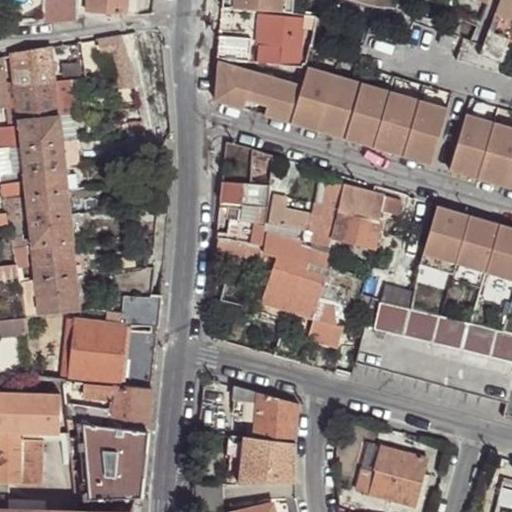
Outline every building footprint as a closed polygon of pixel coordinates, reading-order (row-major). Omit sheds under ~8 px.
[(44,0),(44,24),(73,21),(74,0),(44,0)] [(89,0),(89,12),(126,14),(126,0),(89,0)] [(138,14),(138,0),(126,0),(126,14),(138,14)] [(222,0),(221,8),(268,11),(293,13),(293,0),(222,0)] [(511,0),(500,0),(494,19),(511,25),(511,0)] [(219,35),(217,57),(219,58),(299,66),(304,17),(268,14),(266,32),(260,31),(258,53),(250,52),(251,39),(219,35)] [(453,48),(456,38),(443,33),(439,43),(453,48)] [(113,35),(86,40),(88,58),(115,55),(113,35)] [(49,46),(54,83),(66,81),(62,44),(49,46)] [(13,83),(14,87),(54,83),(49,46),(10,53),(10,56),(13,83)] [(263,111),(285,118),(297,81),(255,68),(219,58),(215,97),(243,105),(246,96),(266,102),(263,111)] [(297,81),(285,118),(317,128),(319,119),(335,124),(348,75),(333,71),(306,63),(300,82),(297,81)] [(132,71),(119,73),(121,88),(135,86),(132,71)] [(348,75),(335,124),(346,127),(360,132),(358,140),(369,143),(386,87),(360,79),(348,75)] [(54,83),(58,117),(75,115),(70,80),(66,81),(54,83)] [(14,91),(17,121),(58,117),(54,83),(14,87),(14,91)] [(448,105),(386,87),(369,143),(373,144),(376,136),(389,141),(387,148),(403,153),(406,142),(434,151),(448,105)] [(511,121),(466,108),(452,156),(509,173),(506,183),(511,184),(511,121)] [(18,126),(20,147),(61,142),(58,117),(17,121),(18,126)] [(333,132),(335,124),(319,119),(317,128),(333,132)] [(130,122),(131,132),(145,130),(143,121),(130,122)] [(346,127),(335,124),(333,132),(344,136),(346,127)] [(360,132),(346,127),(344,136),(358,140),(360,132)] [(373,144),(387,148),(389,141),(376,136),(373,144)] [(73,140),(61,142),(63,166),(76,164),(73,140)] [(20,147),(23,171),(63,166),(61,142),(20,147)] [(403,153),(431,161),(434,151),(406,142),(403,153)] [(261,153),(254,185),(271,186),(277,157),(261,153)] [(509,173),(452,156),(449,166),(478,175),(506,183),(509,173)] [(26,196),(67,191),(63,166),(23,171),(26,196)] [(218,181),(219,194),(244,197),(237,220),(229,219),(227,234),(219,234),(218,239),(248,244),(259,249),(259,245),(262,231),(271,186),(254,185),(218,181)] [(326,205),(320,203),(314,232),(321,233),(319,243),(330,247),(332,238),(377,248),(381,229),(376,228),(381,211),(401,215),(404,202),(330,181),(326,205)] [(0,192),(2,198),(14,196),(14,186),(0,187),(0,192)] [(69,216),(67,191),(26,196),(28,220),(69,216)] [(314,232),(320,203),(316,203),(314,216),(308,215),(309,212),(285,207),(288,196),(273,193),(268,222),(305,230),(314,232)] [(28,220),(26,196),(14,196),(2,198),(6,210),(9,221),(20,221),(28,220)] [(458,210),(440,206),(436,215),(455,221),(458,210)] [(9,221),(6,210),(0,211),(0,222),(9,222),(9,221)] [(458,263),(511,279),(511,235),(500,232),(485,227),(487,219),(458,210),(455,221),(436,215),(422,264),(455,274),(458,263)] [(73,242),(69,216),(28,220),(30,230),(31,240),(31,246),(71,242),(73,242)] [(503,224),(487,219),(485,227),(500,232),(503,224)] [(28,220),(20,221),(21,231),(30,230),(28,220)] [(20,221),(9,221),(9,222),(12,238),(14,248),(19,247),(23,247),(22,241),(21,231),(20,221)] [(268,222),(266,232),(302,241),(305,230),(268,222)] [(511,226),(503,224),(500,232),(511,235),(511,226)] [(266,232),(262,231),(259,245),(261,246),(261,249),(277,253),(265,292),(271,294),(267,302),(312,319),(307,335),(335,345),(334,305),(318,302),(324,281),(305,275),(311,261),(330,268),(334,256),(303,243),(304,241),(302,241),(266,232)] [(244,305),(259,249),(248,244),(218,239),(215,254),(235,257),(231,276),(228,275),(221,300),(235,304),(244,305)] [(71,242),(31,246),(35,280),(77,275),(71,242)] [(24,258),(15,259),(16,263),(18,263),(22,281),(28,281),(24,258)] [(0,277),(18,275),(16,263),(0,264),(0,277)] [(344,299),(372,305),(374,298),(361,295),(365,279),(349,274),(344,299)] [(35,280),(39,315),(78,311),(77,275),(35,280)] [(25,316),(39,315),(35,280),(28,281),(22,281),(19,282),(25,316)] [(385,283),(380,300),(411,307),(415,290),(385,283)] [(251,295),(247,306),(260,312),(265,299),(251,295)] [(123,296),(122,313),(121,325),(125,325),(158,327),(161,297),(123,296)] [(511,331),(411,307),(380,300),(374,328),(511,362),(511,331)] [(0,333),(17,332),(26,331),(25,316),(0,319),(0,333)] [(74,319),(72,348),(123,353),(125,325),(121,325),(114,324),(74,319)] [(125,325),(123,353),(155,357),(158,327),(125,325)] [(18,347),(28,344),(26,331),(17,332),(18,347)] [(511,377),(363,336),(356,363),(507,405),(511,387),(511,377)] [(72,348),(59,348),(58,361),(71,362),(72,348)] [(123,353),(72,348),(71,362),(70,377),(119,382),(123,353)] [(119,382),(119,387),(152,389),(155,357),(123,353),(119,382)] [(119,387),(62,381),(67,424),(75,425),(80,426),(148,431),(152,389),(119,387)] [(258,392),(236,387),(234,399),(256,405),(258,392)] [(0,509),(8,509),(8,500),(8,484),(41,484),(43,438),(40,438),(41,434),(59,434),(59,394),(0,392),(0,509)] [(256,410),(253,439),(296,445),(299,404),(258,392),(256,405),(256,410)] [(256,410),(256,405),(234,399),(234,405),(256,410)] [(87,500),(137,497),(141,497),(148,431),(80,426),(81,433),(84,470),(85,482),(86,491),(87,500)] [(245,437),(240,485),(296,485),(296,445),(253,439),(245,437)] [(363,468),(376,471),(384,446),(365,441),(358,467),(363,468)] [(384,446),(376,471),(371,493),(392,499),(393,496),(412,501),(419,473),(424,474),(428,458),(384,446)] [(78,450),(70,451),(71,460),(79,459),(78,450)] [(371,493),(376,471),(363,468),(358,489),(371,493)] [(84,470),(72,471),(73,483),(85,482),(84,470)] [(416,502),(424,474),(419,473),(412,501),(416,502)] [(511,481),(508,480),(501,503),(511,506),(511,481)] [(196,485),(196,511),(224,511),(224,485),(196,485)] [(8,500),(8,509),(45,510),(45,501),(8,500)] [(511,511),(511,506),(501,503),(498,511),(511,511)]
